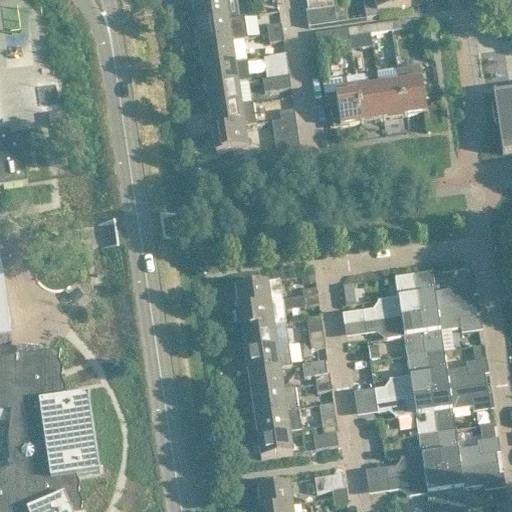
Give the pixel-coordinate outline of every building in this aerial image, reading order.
[(239,21),(235,0),(234,0),(225,1),(192,7),(192,12),(194,12),(196,28),(239,21)] [(336,27),(332,0),(324,0),(306,3),(308,15),(306,15),(308,31),(336,27)] [(363,0),(366,22),(378,20),(377,14),(411,9),(409,1),(413,1),(413,0),(363,0)] [(244,20),(239,21),(196,28),(199,43),(197,43),(198,49),(244,43),(248,42),(244,20)] [(414,31),(412,23),(391,26),(392,34),(414,31)] [(392,34),(391,26),(368,29),(369,38),(392,34)] [(283,36),(281,28),(267,30),(268,38),(283,36)] [(369,38),(368,29),(348,32),(349,41),(369,38)] [(350,44),(349,41),(348,32),(316,37),(317,49),(350,44)] [(284,45),(283,36),(268,38),(269,47),(284,45)] [(247,64),(244,43),(198,49),(199,55),(201,55),(203,70),(247,64)] [(250,85),(247,64),(203,70),(205,86),(203,86),(204,92),(238,87),(250,85)] [(398,72),(400,86),(405,120),(427,116),(419,69),(398,72)] [(289,79),(288,71),(273,73),(274,81),(289,79)] [(405,120),(400,86),(398,72),(376,76),(378,89),(383,123),(405,120)] [(291,93),(289,79),(274,81),(263,83),(265,97),(291,93)] [(383,123),(378,89),(372,90),(364,79),(355,80),(362,126),(383,123)] [(326,85),(322,86),(325,110),(330,109),(330,111),(333,127),(340,126),(340,129),(362,126),(355,80),(326,85)] [(241,108),(238,87),(204,92),(205,98),(207,98),(209,113),(241,108)] [(511,96),(495,99),(495,97),(493,98),(503,158),(511,157),(511,96)] [(253,106),(241,108),(209,113),(211,128),(210,129),(211,135),(244,130),(256,128),(253,106)] [(295,122),(294,113),(280,116),(281,124),(295,122)] [(71,125),(69,115),(49,118),(50,128),(71,125)] [(295,122),(281,124),(272,125),(276,156),(300,152),(295,122)] [(248,152),(244,130),(211,135),(212,141),(213,140),(216,157),(248,152)] [(0,198),(1,199),(0,195),(0,189),(27,185),(21,141),(12,142),(10,133),(0,134),(0,133),(0,198)] [(0,345),(11,344),(0,269),(0,345)] [(432,276),(414,279),(419,319),(475,310),(473,299),(457,302),(455,293),(435,296),(432,276)] [(419,319),(414,279),(395,281),(398,302),(378,305),(379,313),(362,316),(364,327),(419,319)] [(279,284),(235,291),(237,299),(233,299),(235,312),(239,311),(239,312),(282,306),(279,284)] [(355,308),(352,288),(344,289),(347,310),(355,308)] [(318,301),(317,292),(302,294),(303,303),(318,301)] [(319,309),(318,301),(303,303),(304,312),(319,309)] [(286,327),(282,306),(239,312),(239,313),(235,314),(237,326),(241,325),(242,334),(274,329),(286,327)] [(477,321),(475,310),(419,319),(425,358),(444,355),(441,335),(461,333),(460,324),(477,321)] [(425,358),(419,319),(364,327),(366,338),(382,335),(383,344),(404,341),(406,361),(425,358)] [(277,350),(274,329),(242,334),(245,355),(277,350)] [(324,344),(323,335),(308,337),(310,346),(324,344)] [(325,352),(324,344),(310,346),(311,354),(325,352)] [(65,378),(63,373),(60,367),(59,363),(59,360),(60,358),(60,354),(61,354),(61,353),(31,357),(32,350),(19,349),(20,346),(18,346),(17,359),(0,361),(0,413),(11,415),(8,441),(8,444),(8,447),(8,452),(9,457),(10,460),(12,469),(0,474),(0,511),(81,511),(82,511),(82,510),(82,508),(82,507),(82,506),(81,503),(81,502),(80,501),(79,497),(79,488),(76,479),(100,475),(88,397),(65,401),(65,397),(65,396),(65,394),(65,393),(65,391),(65,390),(64,388),(62,384),(62,382),(62,379),(65,378)] [(289,349),(277,350),(245,355),(248,377),(280,372),(292,370),(289,349)] [(447,375),(444,355),(425,358),(431,397),(487,389),(485,378),(468,381),(467,372),(447,375)] [(431,397),(425,358),(406,361),(409,381),(389,384),(390,392),(374,395),(375,406),(431,397)] [(304,382),(315,380),(316,388),(331,386),(329,378),(327,378),(325,365),(302,369),(304,382)] [(283,393),(280,372),(248,377),(251,398),(283,393)] [(332,395),(331,386),(316,388),(317,397),(332,395)] [(488,400),(487,389),(431,397),(437,437),(456,434),(453,414),(473,411),(472,403),(488,400)] [(295,392),(283,393),(251,398),(255,420),(286,415),(298,413),(295,392)] [(437,437),(431,397),(375,406),(377,417),(394,414),(395,423),(415,420),(418,440),(437,437)] [(298,413),(286,415),(255,420),(258,441),(290,436),(302,435),(298,413)] [(337,429),(336,420),(321,423),(322,431),(337,429)] [(336,438),(338,438),(337,429),(322,431),(323,439),(314,441),(316,454),(338,451),(336,438)] [(458,454),(456,434),(437,437),(443,476),(498,468),(496,457),(480,459),(479,451),(458,454)] [(293,458),(290,436),(258,441),(261,463),(293,458)] [(443,476),(437,437),(418,440),(421,459),(401,462),(402,471),(386,473),(387,484),(443,476)] [(500,479),(498,468),(443,476),(447,511),(466,511),(464,493),(484,490),(483,481),(500,479)] [(447,511),(443,476),(387,484),(389,495),(405,493),(407,502),(427,499),(428,511),(447,511)] [(342,479),(314,483),(316,497),(332,495),(333,503),(347,501),(346,492),(344,493),(342,479)] [(257,492),(260,511),(268,511),(292,508),(289,487),(257,492)] [(349,509),(347,501),(333,503),(334,511),(349,509)]
